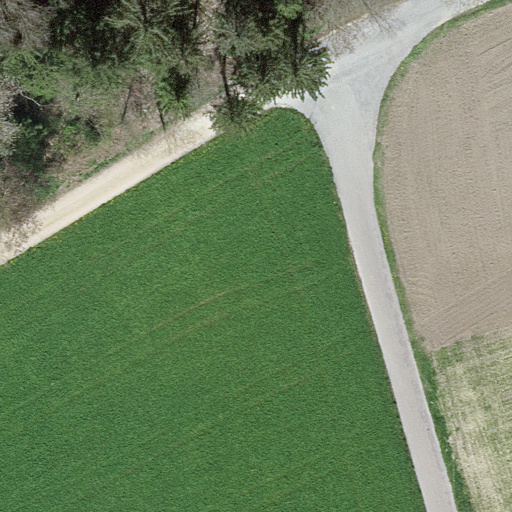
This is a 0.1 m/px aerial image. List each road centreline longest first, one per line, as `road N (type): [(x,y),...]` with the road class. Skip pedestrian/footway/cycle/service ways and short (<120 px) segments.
road 1 (track): [(460,511),(335,60)]
road 2 (track): [(0,257),(335,60)]
road 3 (track): [(335,60),(463,0)]
